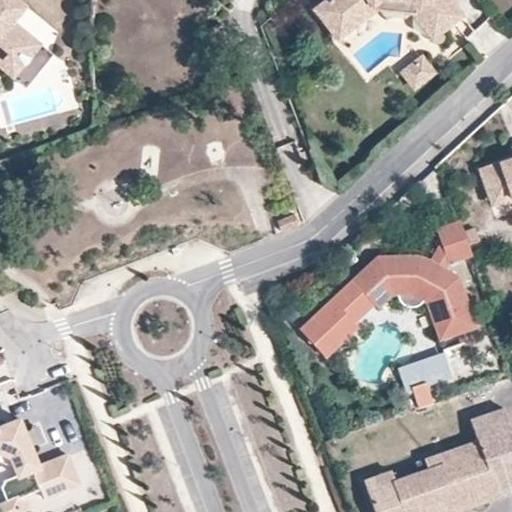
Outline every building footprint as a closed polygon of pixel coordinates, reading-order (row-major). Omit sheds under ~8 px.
[(8,0),(7,0),(0,0),(0,55),(15,70),(45,39),(17,12),(15,10),(8,0)] [(28,0),(7,0),(8,0),(15,10),(17,12),(28,0)] [(448,0),(328,0),(315,11),(334,36),(380,0),(389,0),(410,2),(436,35),(461,16),(448,0)] [(410,2),(389,0),(380,0),(334,36),(338,41),(377,10),(411,13),(432,39),(436,35),(410,2)] [(490,19),(467,36),(482,58),(506,41),(490,19)] [(434,73),(421,57),(413,64),(419,71),(408,81),(415,89),(434,73)] [(419,71),(413,64),(402,73),(408,81),(419,71)] [(511,148),(510,150),(473,162),(483,190),(503,182),(507,192),(511,189),(511,148)] [(507,192),(503,182),(483,190),(486,199),(507,192)] [(406,248),(373,249),(347,274),(294,323),(316,346),(348,315),(368,296),(384,281),(392,284),(393,290),(395,294),(398,298),(402,300),(409,300),(414,297),(418,293),(422,295),(435,332),(470,319),(452,269),(439,263),(443,256),(467,247),(455,215),(432,223),(436,236),(424,256),(423,256),(420,262),(407,255),(406,248)] [(298,227),(294,217),(276,224),(280,234),(298,227)] [(423,256),(406,248),(407,255),(420,262),(423,256)] [(392,284),(384,281),(368,296),(372,301),(387,287),(392,287),(392,284)] [(352,320),(348,315),(316,346),(320,350),(352,320)] [(448,369),(439,344),(393,360),(402,385),(408,383),(422,378),(448,369)] [(428,397),(422,378),(408,383),(414,402),(428,397)] [(506,421),(499,401),(467,413),(474,432),(506,421)] [(19,415),(0,422),(0,444),(11,449),(18,467),(5,472),(2,479),(8,495),(15,492),(40,482),(44,492),(78,478),(67,450),(37,462),(29,441),(35,439),(30,425),(24,427),(19,415)] [(474,433),(421,452),(424,461),(390,473),(386,463),(360,473),(373,511),(412,511),(418,510),(418,511),(426,511),(442,507),(440,500),(491,482),(494,489),(511,482),(511,438),(506,421),(474,432),(474,433)] [(491,482),(440,500),(442,507),(426,511),(418,511),(418,510),(412,511),(445,511),(457,508),(455,503),(494,489),(491,482)] [(0,497),(0,511),(2,511),(21,506),(15,492),(8,495),(0,497)]
